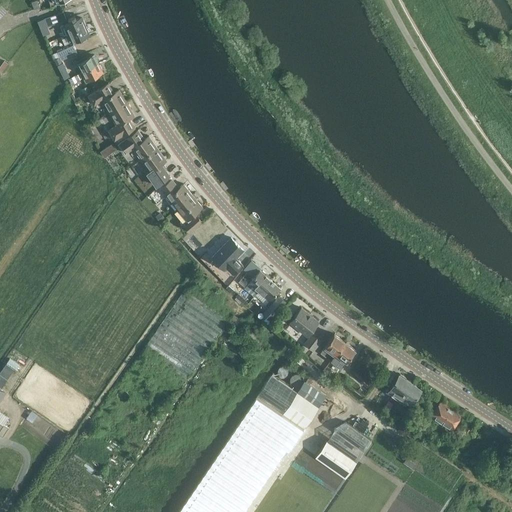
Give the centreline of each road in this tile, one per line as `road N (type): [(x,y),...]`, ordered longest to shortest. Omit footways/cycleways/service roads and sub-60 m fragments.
road 1 (tertiary): [(511,429),(377,341),(258,244),(159,122),(93,0)]
road 2 (unknown): [(397,354),(367,408),(324,419),(302,438),(247,511)]
